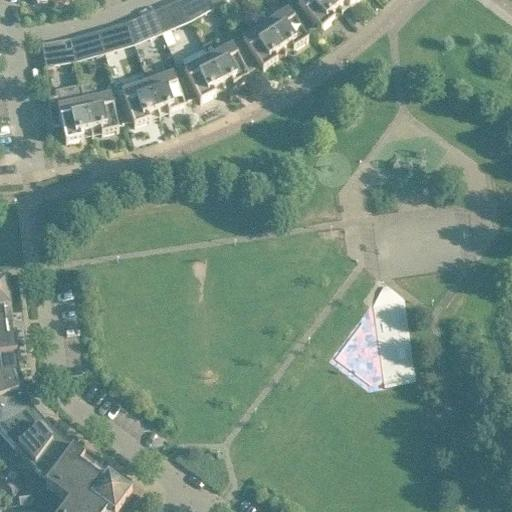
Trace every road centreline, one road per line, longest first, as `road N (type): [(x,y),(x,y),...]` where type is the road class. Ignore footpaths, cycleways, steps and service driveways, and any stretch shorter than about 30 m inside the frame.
road 1 (residential): [(184,499),(75,414),(54,381),(37,270)]
road 2 (residential): [(6,41),(103,24),(175,0)]
road 3 (residential): [(25,172),(6,41)]
